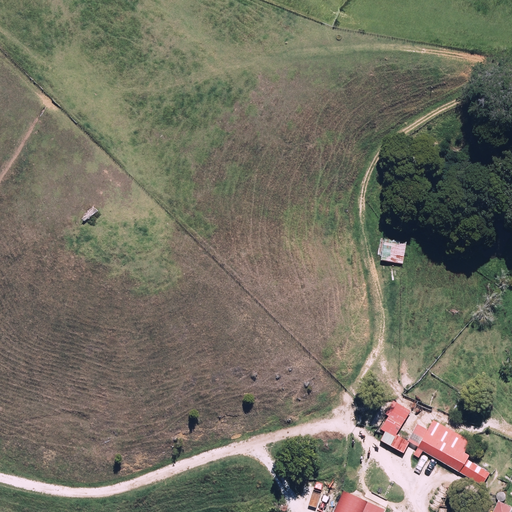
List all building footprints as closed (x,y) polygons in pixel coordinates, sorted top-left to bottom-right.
[(406,243),(384,239),(380,261),(402,266),(406,243)] [(410,412),(396,404),(381,430),(391,436),(386,444),(404,454),(410,444),(396,436),(410,412)] [(418,425),(408,442),(419,448),(418,449),(459,474),(459,473),(481,486),(489,473),(469,461),(477,446),(434,420),(428,430),(418,425)] [(385,511),(344,493),(334,511),(385,511)] [(510,511),(511,509),(511,507),(499,502),(493,511),(510,511)]
